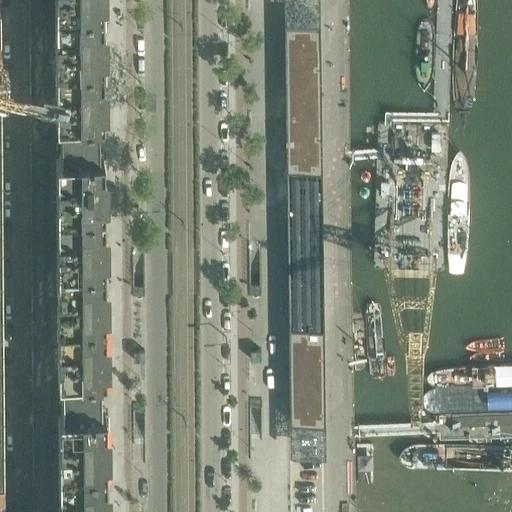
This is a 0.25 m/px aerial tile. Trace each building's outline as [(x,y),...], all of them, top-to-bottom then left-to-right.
[(294,19),(319,19),(318,0),(283,0),(284,19),(294,19)] [(457,0),(458,3),(460,10),(462,13),(464,15),(467,13),(469,10),(471,4),(470,0),(457,0)] [(103,6),(54,6),(29,6),(30,61),(55,62),(103,61),(103,56),(106,56),(105,38),(97,38),(97,29),(105,29),(105,11),(103,11),(103,6)] [(286,19),(284,19),(289,420),(290,420),(291,420),(324,420),(319,19),(318,19),(298,19),(287,19),(286,19)] [(458,135),(463,140),(467,136),(470,129),(474,119),(476,93),(474,54),(474,49),(472,45),(467,42),(464,42),(459,45),(456,49),(455,53),(452,93),(452,119),(455,128),(458,135)] [(417,104),(423,113),(430,105),(433,98),(435,92),(435,57),(433,47),(430,44),(424,43),(420,46),(417,56),(414,90),(414,97),(417,104)] [(103,61),(55,62),(30,61),(31,116),(56,116),(60,116),(98,116),(103,116),(103,111),(106,111),(106,93),(97,93),(97,84),(106,84),(106,65),(103,65),(103,61)] [(60,116),(56,116),(31,116),(31,152),(56,152),(60,152),(98,152),(98,116),(60,116)] [(389,125),(379,125),(378,155),(375,271),(443,274),(448,127),(389,125)] [(60,152),(56,152),(31,152),(31,208),(56,208),(104,207),(104,202),(107,202),(107,184),(98,184),(98,175),(106,175),(106,157),(104,157),(104,152),(98,152),(60,152)] [(104,207),(56,208),(31,208),(31,262),(57,262),(105,262),(105,257),(107,257),(107,239),(99,239),(98,230),(107,230),(107,212),(104,212),(104,207)] [(214,511),(213,328),(251,327),(251,348),(259,348),(260,287),(251,287),(251,296),(213,296),(212,215),(203,215),(154,215),(155,296),(144,296),(144,287),(134,288),(135,350),(144,350),(144,328),(155,328),(156,511),(214,511)] [(105,262),(57,262),(31,262),(31,316),(57,316),(105,317),(105,312),(108,312),(107,294),(99,294),(99,285),(107,285),(107,266),(105,266),(105,262)] [(61,371),(100,372),(105,372),(105,367),(108,367),(108,349),(99,349),(99,339),(108,339),(108,321),(105,321),(105,317),(57,316),(31,316),(32,371),(57,371),(61,371)] [(261,359),(261,348),(250,348),(250,359),(253,359),(253,361),(257,361),(257,359),(261,359)] [(100,407),(100,372),(61,371),(57,371),(32,371),(33,407),(58,408),(62,408),(100,407)] [(62,408),(58,408),(33,407),(33,464),(58,464),(106,463),(106,458),(109,458),(109,440),(100,440),(100,431),(108,431),(108,412),(106,413),(106,407),(100,407),(62,408)] [(324,450),(324,420),(289,420),(289,450),(324,450)] [(106,463),(58,464),(33,464),(33,511),(109,511),(109,495),(101,495),(101,486),(109,486),(109,467),(106,467),(106,463)]
